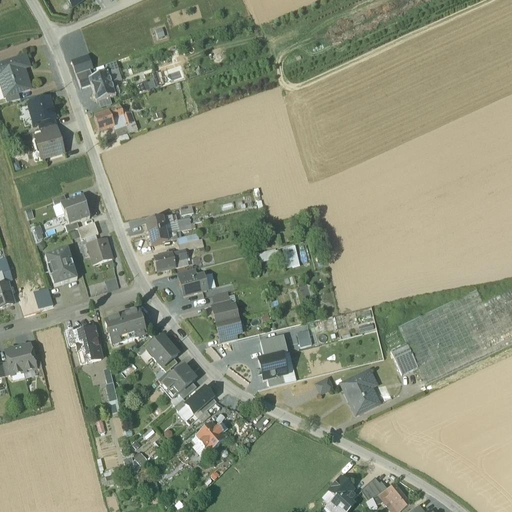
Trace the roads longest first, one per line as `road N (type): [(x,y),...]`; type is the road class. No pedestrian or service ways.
road 1 (unclassified): [(147,290),(228,389),(419,479),(464,511)]
road 2 (unclassified): [(29,0),(51,35),(147,290)]
road 3 (residential): [(0,334),(147,290)]
